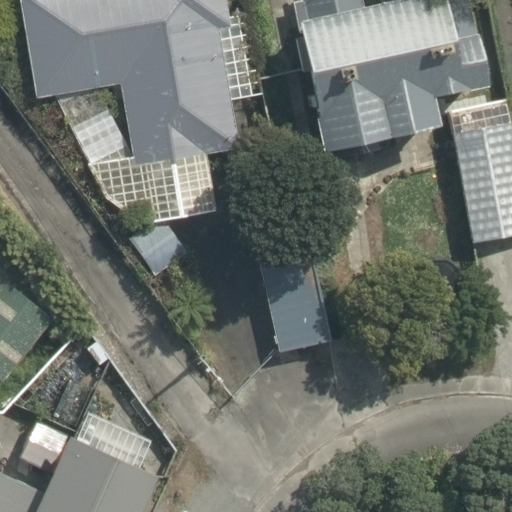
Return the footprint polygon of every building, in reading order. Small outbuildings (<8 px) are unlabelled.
[(209,157),(240,151),(232,102),(255,98),(241,16),(230,19),(227,0),(18,0),(36,102),(121,87),(133,158),(88,166),(106,202),(125,216),(149,211),(151,224),(219,213),(209,157)] [(323,154),(443,129),(437,99),(489,88),(470,0),(380,0),(383,6),(366,10),(363,0),(303,0),(304,3),(295,6),(323,154)] [(511,237),(511,133),(510,125),(453,137),(474,245),(511,237)] [(279,356),(335,345),(313,240),(257,251),(279,356)] [(0,382),(44,322),(0,289),(0,382)]
